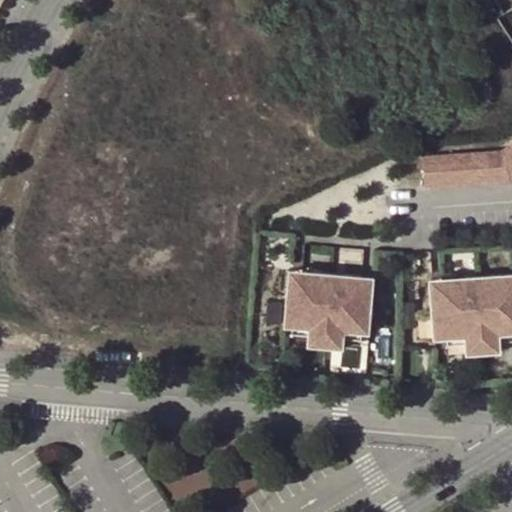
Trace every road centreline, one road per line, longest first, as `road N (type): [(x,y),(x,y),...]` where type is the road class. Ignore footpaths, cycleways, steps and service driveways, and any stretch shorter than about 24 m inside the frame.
road 1 (residential): [(511,420),(0,380)]
road 2 (tertiary): [(511,439),(394,511)]
